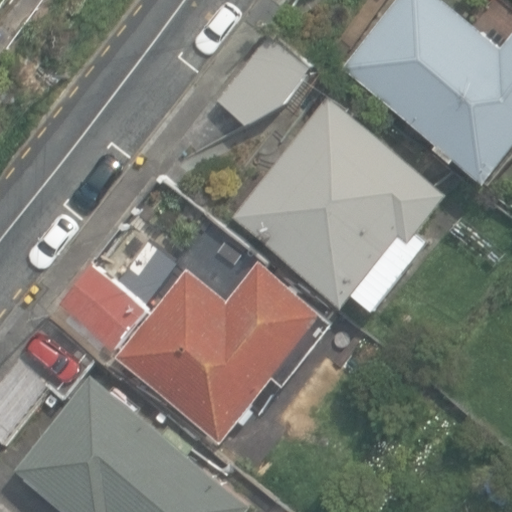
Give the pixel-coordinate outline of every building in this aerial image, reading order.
[(465,155),(497,179),(511,159),(511,47),(450,0),(402,0),(352,65),(450,141),(447,146),(463,158),(465,155)] [(228,99),(257,123),(295,102),(324,62),(281,28),(228,99)] [(367,291),(387,307),(440,241),(429,233),(461,192),(338,95),(243,215),(356,305),(367,291)] [(127,354),(233,438),(285,371),(297,380),(343,321),(267,261),(236,301),(195,268),(127,354)] [(69,302),(126,347),(157,308),(100,263),(69,302)] [(256,511),(264,503),(199,452),(205,444),(179,424),(173,431),(99,374),(27,469),(82,511),(256,511)]
